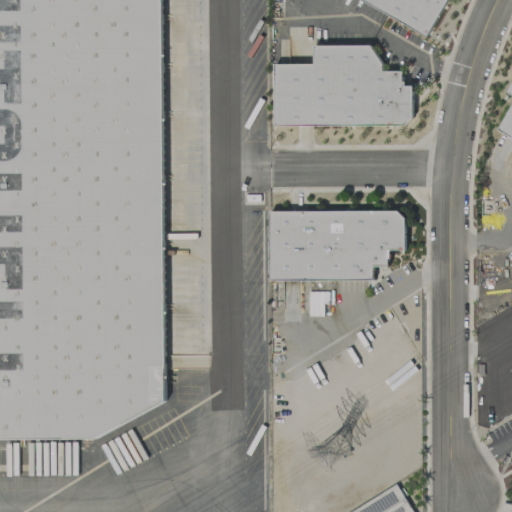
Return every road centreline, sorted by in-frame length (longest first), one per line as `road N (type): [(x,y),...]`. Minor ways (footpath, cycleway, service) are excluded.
road 1 (residential): [(464,495),(445,459),(450,167),(463,92),(496,0)]
road 2 (residential): [(268,167),(450,167)]
